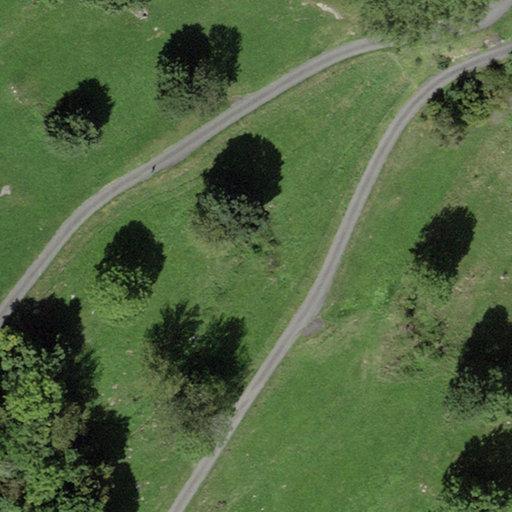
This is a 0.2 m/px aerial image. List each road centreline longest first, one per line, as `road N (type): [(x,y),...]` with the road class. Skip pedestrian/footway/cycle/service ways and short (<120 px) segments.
road 1 (track): [(0,315),(101,197),(298,74),(473,26),(501,0)]
road 2 (track): [(511,48),(429,90),(197,511)]
